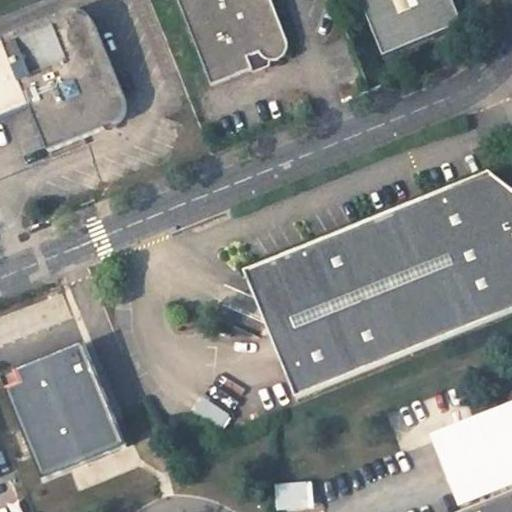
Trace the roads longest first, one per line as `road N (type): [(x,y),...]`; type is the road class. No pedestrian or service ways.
road 1 (residential): [(511,47),(460,90),(0,277)]
road 2 (unknown): [(11,201),(97,169),(146,143),(155,129),(150,84),(106,0)]
road 3 (unknown): [(376,511),(511,456)]
